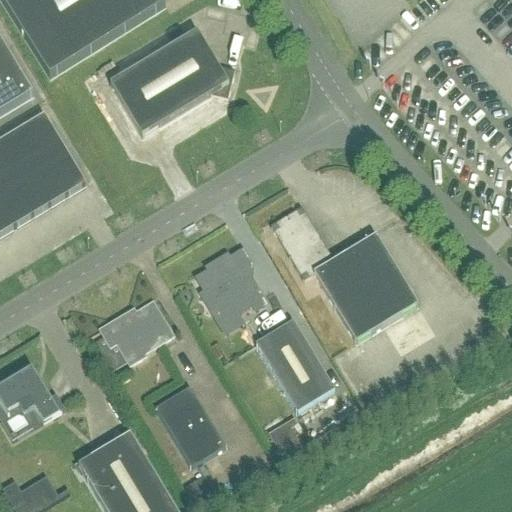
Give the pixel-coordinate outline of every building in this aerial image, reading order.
[(0,0),(0,5),(50,85),(166,13),(157,0),(0,0)] [(228,107),(235,78),(219,74),(198,39),(110,91),(142,145),(212,103),(228,107)] [(0,121),(33,102),(0,46),(0,121)] [(0,244),(87,192),(45,122),(0,149),(0,244)] [(334,268),(302,214),(271,233),(304,288),(315,282),(356,350),(418,312),(376,243),(334,268)] [(209,278),(197,285),(205,299),(201,301),(211,318),(216,316),(220,323),(234,315),(236,318),(250,310),(253,314),(255,317),(266,310),(262,303),(245,274),(251,270),(243,257),(230,265),(228,262),(206,274),(209,278)] [(174,344),(153,310),(132,322),(127,321),(100,337),(110,355),(117,352),(130,374),(146,364),(145,361),(174,344)] [(458,336),(470,357),(483,350),(471,329),(458,336)] [(297,421),(335,398),(294,330),(256,352),(297,421)] [(37,434),(43,430),(44,433),(61,422),(60,420),(65,416),(56,402),(51,405),(33,376),(0,395),(0,426),(16,416),(28,419),(37,434)] [(192,476),(226,454),(190,395),(156,416),(192,476)] [(102,511),(173,511),(130,441),(79,473),(84,481),(84,482),(102,511)] [(288,472),(311,459),(302,444),(280,458),(288,472)] [(14,489),(2,497),(11,511),(50,511),(59,507),(46,485),(21,500),(14,489)]
